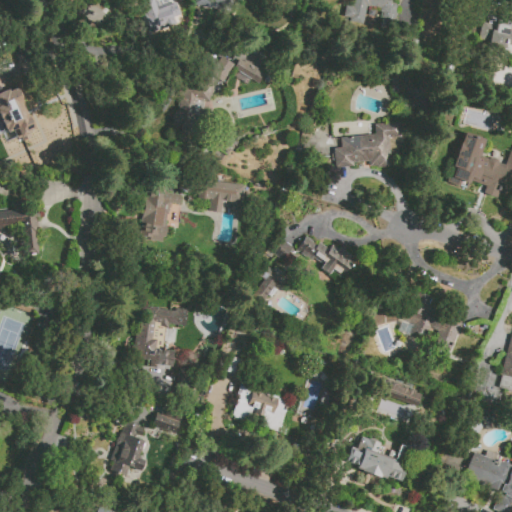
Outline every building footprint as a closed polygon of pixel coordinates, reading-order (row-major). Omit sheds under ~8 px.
[(174,2),(156,9),(152,0),(140,0),(137,2),(150,34),(182,21),(174,2)] [(204,8),(205,0),(230,0),(228,13),(204,8)] [(348,21),(352,0),(391,0),(391,4),(398,5),(392,31),(379,28),(382,13),(378,12),(379,8),(366,6),(362,24),(348,21)] [(511,54),(487,50),(488,41),(478,39),(482,20),(505,24),(505,19),(511,20),(511,54)] [(222,82),(210,75),(221,57),(233,65),(222,82)] [(233,69),(240,58),(264,74),(258,83),(251,78),(250,80),(233,69)] [(174,111),(177,111),(180,79),(212,82),(211,97),(209,97),(207,110),(211,110),(210,119),(207,118),(206,129),(196,128),(196,136),(179,134),(180,127),(173,126),(174,111)] [(0,113),(0,100),(12,97),(16,114),(20,113),(23,125),(4,130),(0,113)] [(333,149),(340,148),(339,138),(374,135),(373,125),(400,122),(401,137),(388,138),(391,166),(377,167),(377,166),(368,167),(368,162),(352,163),(353,166),(334,168),(333,149)] [(498,164),(504,166),(509,152),(511,153),(511,190),(510,196),(500,192),(497,200),(482,194),(484,187),(470,182),(467,189),(446,182),(464,133),(484,140),(477,161),(483,163),(484,159),(487,160),(489,159),(491,158),(494,159),(496,160),(497,162),(498,164)] [(199,178),(243,185),(239,207),(229,206),(229,202),(222,201),(220,213),(206,211),(208,200),(196,198),(199,178)] [(139,236),(147,186),(170,190),(169,193),(180,195),(178,205),(170,204),(167,220),(165,219),(164,226),(166,226),(164,239),(162,238),(161,242),(150,240),(150,238),(139,236)] [(0,211),(33,207),(38,254),(21,256),(18,228),(0,230),(0,211)] [(265,250),(274,235),(292,247),(282,261),(265,250)] [(295,251),(305,237),(315,244),(317,242),(327,250),(331,245),(338,251),(340,248),(355,259),(341,278),(330,271),(327,275),(318,268),(321,264),(312,258),(309,261),(295,251)] [(251,294),(262,303),(283,277),(267,264),(257,277),(262,280),(251,294)] [(408,336),(412,324),(399,319),(409,290),(431,298),(428,306),(455,316),(458,315),(460,325),(458,326),(449,351),(432,345),(437,332),(430,330),(426,342),(408,336)] [(149,365),(150,361),(131,359),(137,307),(148,309),(148,307),(158,308),(158,310),(174,311),(174,309),(186,310),(184,326),(168,324),(167,329),(164,329),(162,350),(173,351),(171,368),(149,365)] [(511,377),(500,374),(510,335),(511,335),(511,377)] [(377,395),(383,379),(416,391),(415,393),(421,395),(416,409),(377,395)] [(239,385),(289,401),(279,429),(261,423),(263,418),(251,414),(248,423),(230,417),(237,397),(235,396),(239,385)] [(151,426),(155,414),(158,415),(161,407),(180,414),(173,434),(151,426)] [(109,461),(119,433),(120,433),(124,421),(139,427),(139,428),(143,429),(140,437),(136,435),(135,439),(142,442),(136,458),(143,460),(139,472),(128,468),(125,477),(108,471),(111,462),(109,461)] [(353,468),(364,438),(379,444),(376,454),(390,459),(383,479),(353,468)] [(496,511),(491,510),(498,494),(462,478),(473,452),(483,457),(486,451),(499,456),(496,463),(499,462),(505,462),(511,465),(511,511),(496,511)]
